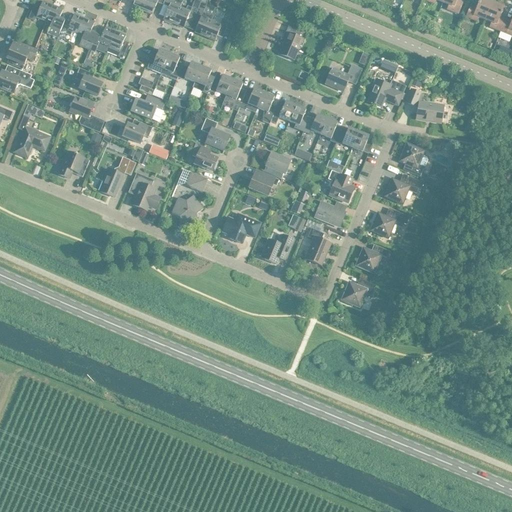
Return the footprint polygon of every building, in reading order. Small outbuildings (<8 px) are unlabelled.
[(133,0),(131,6),(141,11),(145,0),(133,0)] [(145,0),(141,11),(152,15),(157,2),(162,5),(164,0),(145,0)] [(173,24),(180,7),(174,5),(175,1),(171,0),(170,0),(163,19),(173,24)] [(180,7),(173,24),(183,28),(189,14),(194,17),(200,2),(195,0),(194,0),(191,8),(187,6),(185,10),(180,7)] [(442,0),(442,3),(448,5),(446,9),(458,14),(462,2),(456,0),(442,0)] [(478,18),(485,20),(492,2),(486,0),(479,0),(478,3),(477,5),(476,8),(470,6),(465,17),(476,22),(478,18)] [(36,18),(46,22),(52,5),(42,1),(40,7),(34,4),(28,18),(34,21),(36,18)] [(200,2),(194,17),(200,19),(194,33),(204,37),(211,20),(213,15),(208,13),(207,14),(203,13),(206,4),(200,2)] [(492,2),(485,20),(491,23),(489,27),(500,32),(505,20),(499,18),(500,15),(501,15),(501,13),(503,7),(492,2)] [(52,5),(46,22),(51,24),(47,33),(58,37),(62,26),(65,19),(59,17),(63,10),(52,5)] [(68,28),(62,26),(58,37),(63,39),(66,34),(70,36),(71,32),(77,35),(84,18),(74,14),(68,28)] [(94,23),(84,18),(77,35),(82,37),(79,46),(89,50),(94,39),(88,36),(94,23)] [(505,20),(500,32),(511,36),(511,33),(511,18),(511,19),(511,20),(511,22),(505,20)] [(226,27),(211,20),(204,37),(214,41),(217,35),(222,38),(226,27)] [(293,60),(302,39),(298,38),(301,31),(288,26),(285,33),(287,33),(279,54),(293,60)] [(99,41),(94,39),(89,50),(95,52),(96,50),(106,54),(106,52),(115,31),(105,27),(99,41)] [(125,36),(115,31),(106,52),(122,59),(128,43),(123,41),(125,36)] [(22,51),(11,47),(6,58),(8,59),(7,62),(22,69),(26,58),(32,60),(36,51),(24,46),(22,51)] [(160,74),(169,54),(159,50),(154,62),(150,60),(146,69),(160,74)] [(179,58),(169,54),(160,74),(176,81),(177,78),(182,66),(177,64),(179,58)] [(54,57),(52,62),(58,65),(60,59),(54,57)] [(61,63),(57,73),(63,75),(67,66),(61,63)] [(194,82),(200,67),(190,63),(188,68),(182,66),(177,78),(183,80),(184,78),(194,82)] [(355,85),(362,69),(351,65),(347,75),(331,68),(324,84),(343,92),(348,82),(355,85)] [(209,91),(214,79),(208,77),(211,71),(200,67),(194,82),(192,88),(207,94),(209,91)] [(79,89),(97,96),(102,84),(88,79),(90,73),(79,68),(74,79),(81,82),(79,89)] [(1,71),(0,73),(0,87),(13,93),(16,86),(19,85),(30,89),(34,80),(30,79),(31,75),(19,71),(17,77),(1,71)] [(219,81),(214,79),(209,91),(215,93),(215,91),(226,95),(232,80),(222,76),(219,81)] [(414,79),(411,86),(419,89),(422,82),(414,79)] [(238,109),(241,104),(240,104),(246,91),(240,89),(242,84),(232,80),(226,95),(232,98),(229,105),(238,109)] [(375,80),(366,102),(381,108),(384,101),(388,102),(397,106),(403,94),(406,86),(391,80),(389,85),(375,80)] [(154,91),(141,85),(138,91),(151,96),(154,91)] [(154,91),(151,96),(161,100),(163,93),(154,89),(154,91)] [(247,104),(257,108),(264,93),(253,89),(251,93),(246,91),(240,104),(241,104),(246,106),(247,104)] [(419,103),(420,94),(411,90),(405,103),(415,107),(418,107),(416,119),(440,123),(443,107),(419,103)] [(274,97),(264,93),(257,108),(267,113),(266,117),(271,119),(276,107),(271,105),(274,97)] [(146,95),(143,101),(135,98),(131,109),(142,114),(143,120),(150,123),(156,120),(159,114),(157,108),(161,110),(164,103),(146,95)] [(93,130),(97,119),(89,115),(93,106),(75,98),(69,111),(81,115),(78,122),(80,125),(93,130)] [(180,100),(177,106),(183,109),(185,102),(180,100)] [(279,117),(289,122),(295,106),(285,102),(282,110),(276,107),(271,119),(270,122),(276,124),(279,117)] [(28,105),(25,112),(30,114),(33,107),(28,105)] [(303,132),(308,118),(303,116),(305,110),(295,106),(289,122),(295,124),(294,128),(303,132)] [(9,121),(12,112),(0,107),(0,122),(2,118),(9,121)] [(171,128),(175,117),(167,113),(162,124),(171,128)] [(308,118),(303,132),(312,136),(314,132),(320,135),(327,119),(316,115),(314,121),(308,118)] [(32,145),(44,150),(49,138),(25,128),(29,118),(23,116),(17,129),(23,132),(15,152),(27,157),(32,145)] [(209,134),(205,143),(224,150),(229,136),(214,130),(217,123),(206,119),(201,130),(209,134)] [(327,119),(320,135),(330,139),(329,141),(335,143),(340,131),(335,129),(337,123),(327,119)] [(148,138),(152,128),(140,123),(138,128),(137,128),(129,125),(126,126),(122,136),(140,144),(143,136),(148,138)] [(340,131),(335,143),(341,146),(342,144),(352,148),(358,132),(348,128),(346,133),(340,131)] [(358,132),(352,148),(362,152),(365,144),(368,136),(358,132)] [(93,133),(90,140),(99,144),(102,136),(93,133)] [(406,172),(420,177),(422,173),(427,160),(426,157),(422,156),(424,151),(406,143),(398,162),(408,166),(406,172)] [(196,157),(193,164),(212,172),(217,159),(207,155),(209,150),(195,144),(191,154),(192,156),(196,157)] [(365,144),(362,152),(368,154),(371,146),(365,144)] [(130,148),(127,155),(133,157),(135,152),(135,150),(130,148)] [(74,155),(68,152),(63,167),(62,166),(58,175),(69,179),(71,173),(82,178),(89,161),(76,156),(76,155),(74,154),(74,155)] [(290,160),(271,152),(265,166),(263,172),(281,179),(283,174),(284,174),(290,160)] [(143,153),(139,164),(144,166),(149,155),(143,153)] [(136,163),(122,158),(116,173),(108,170),(99,191),(114,198),(124,174),(130,176),(136,163)] [(183,170),(179,178),(187,181),(186,184),(191,189),(201,193),(207,180),(183,170)] [(248,188),(267,196),(272,185),(276,186),(278,180),(255,171),(248,188)] [(331,171),(327,180),(331,181),(329,186),(330,188),(332,189),(329,195),(347,203),(354,188),(350,186),(353,180),(347,177),(331,171)] [(135,196),(131,205),(146,211),(148,206),(155,209),(160,199),(152,196),(155,190),(150,188),(153,181),(136,173),(129,190),(133,192),(135,196)] [(384,197),(402,205),(408,191),(416,194),(417,190),(420,191),(423,183),(404,175),(401,183),(391,179),(384,197)] [(177,198),(171,213),(180,216),(181,225),(197,223),(195,214),(203,209),(193,196),(186,202),(177,198)] [(268,205),(261,202),(258,208),(266,211),(268,205)] [(316,217),(338,226),(345,207),(336,203),(334,208),(321,203),(316,217)] [(409,217),(390,210),(387,217),(377,213),(369,231),(388,239),(394,225),(402,228),(403,224),(406,225),(409,217)] [(246,235),(254,238),(260,224),(237,214),(234,220),(228,218),(222,233),(228,235),(227,238),(242,244),(246,235)] [(294,229),(294,230),(300,233),(305,221),(299,218),(294,229)] [(313,222),(311,229),(321,233),(324,226),(313,222)] [(327,252),(330,244),(321,240),(323,234),(321,233),(311,229),(307,237),(313,239),(304,259),(320,265),(320,264),(322,263),(323,260),(323,258),(325,251),(327,252)] [(282,249),(289,251),(294,240),(282,235),(279,242),(276,243),(268,240),(261,257),(264,258),(265,260),(276,265),(282,249)] [(389,252),(375,246),(373,252),(363,248),(355,266),(373,274),(381,256),(386,258),(389,252)] [(341,300),(359,308),(365,294),(370,296),(375,286),(361,280),(358,286),(348,282),(341,300)]
